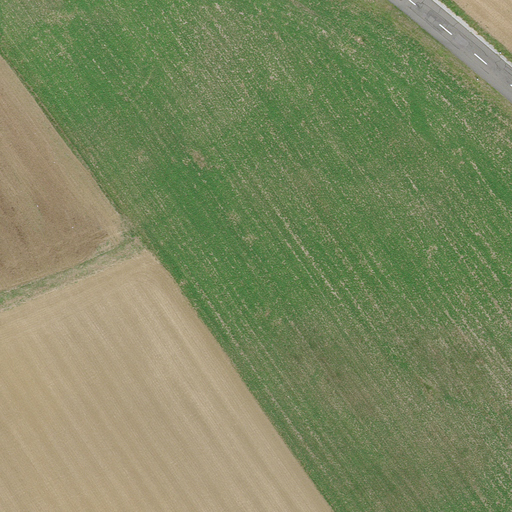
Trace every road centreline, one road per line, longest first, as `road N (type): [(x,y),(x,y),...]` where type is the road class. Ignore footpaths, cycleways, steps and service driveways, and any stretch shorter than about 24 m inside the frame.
road 1 (tertiary): [(398,0),(511,95)]
road 2 (track): [(128,239),(0,299)]
